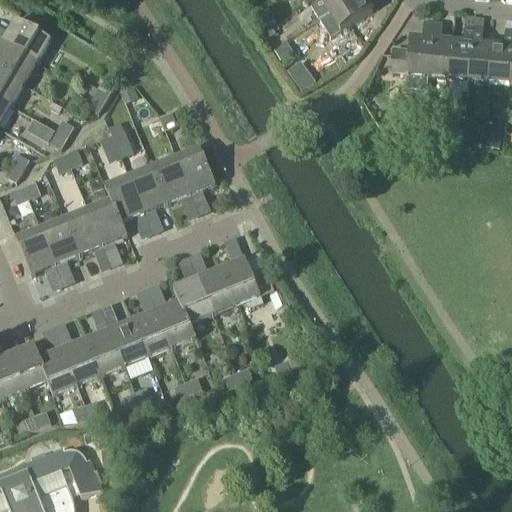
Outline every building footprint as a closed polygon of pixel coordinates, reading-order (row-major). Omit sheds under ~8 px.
[(319,0),(318,1),(320,5),(311,11),(319,24),(329,18),(357,0),(319,0)] [(357,0),(329,18),(340,37),(373,16),(367,6),(375,0),(357,0)] [(450,47),(447,85),(467,87),(473,32),(473,22),(465,22),(462,48),(450,47)] [(14,25),(1,47),(36,68),(49,45),(14,25)] [(432,28),(423,27),(421,45),(409,44),(408,54),(391,53),(389,79),(405,80),(404,93),(425,95),(427,83),(432,28)] [(432,28),(427,83),(447,85),(450,47),(440,46),(441,29),(432,28)] [(258,38),(262,45),(274,38),(270,31),(265,34),(258,38)] [(473,32),(467,87),(487,89),(491,51),(481,50),(482,33),(473,32)] [(491,51),(487,89),(508,91),(511,47),(511,35),(505,35),(503,52),(491,51)] [(271,55),(278,66),(291,57),(284,46),(271,55)] [(1,47),(0,48),(0,75),(23,90),(36,68),(1,47)] [(0,75),(0,105),(10,111),(23,90),(0,75)] [(99,90),(92,101),(105,109),(112,97),(111,97),(99,90)] [(120,96),(125,109),(126,109),(136,105),(132,95),(131,92),(129,93),(120,96)] [(105,109),(92,101),(85,113),(97,120),(99,120),(105,109)] [(0,105),(0,128),(10,111),(0,105)] [(171,117),(158,122),(164,136),(177,130),(171,117)] [(164,136),(158,122),(146,127),(152,141),(164,136)] [(62,125),(55,138),(68,145),(75,133),(74,132),(62,125)] [(501,130),(486,129),(484,152),(499,154),(501,130)] [(124,136),(111,141),(117,155),(130,150),(124,136)] [(68,145),(55,138),(48,149),(60,155),(61,156),(68,145)] [(117,155),(111,141),(99,147),(105,160),(117,155)] [(198,153),(175,163),(190,200),(213,190),(198,153)] [(77,155),(65,160),(70,174),(83,169),(77,155)] [(17,159),(10,170),(23,178),(30,167),(17,159)] [(70,174),(65,160),(52,166),(58,179),(70,174)] [(175,163),(151,172),(166,209),(190,200),(175,163)] [(23,178),(10,170),(3,182),(17,189),(23,178)] [(151,172),(128,182),(143,219),(166,209),(151,172)] [(103,192),(109,205),(110,205),(125,242),(126,242),(121,228),(143,219),(128,182),(103,192)] [(35,187),(22,192),(28,206),(41,201),(35,187)] [(28,206),(22,192),(10,197),(15,211),(28,206)] [(229,192),(212,199),(218,215),(235,208),(229,192)] [(109,205),(87,215),(102,252),(125,242),(110,205),(109,205)] [(87,215),(63,224),(78,261),(102,252),(87,215)] [(63,224),(39,234),(54,271),(78,261),(63,224)] [(54,271),(39,234),(15,244),(30,281),(54,271)] [(243,264),(221,273),(236,310),(259,301),(243,264)] [(221,273),(197,283),(212,320),(236,310),(221,273)] [(172,293),(178,307),(178,306),(188,330),(189,330),(212,320),(197,283),(172,293)] [(178,307),(155,316),(170,353),(194,343),(189,330),(188,330),(178,306),(178,307)] [(155,316),(132,325),(147,363),(170,353),(155,316)] [(132,325),(108,335),(124,372),(147,363),(132,325)] [(108,335),(85,345),(100,382),(124,372),(108,335)] [(85,345),(61,354),(76,392),(100,382),(85,345)] [(33,349),(8,359),(24,397),(46,387),(47,387),(38,364),(39,363),(33,349)] [(61,354),(39,363),(38,364),(47,387),(46,387),(52,401),(76,392),(61,354)] [(8,359),(0,362),(0,405),(0,406),(24,397),(8,359)] [(273,371),(278,386),(291,380),(286,366),(273,371)] [(248,373),(236,378),(242,392),(253,388),(248,373)] [(242,392),(236,378),(222,384),(229,397),(242,392)] [(196,383),(184,388),(190,402),(202,397),(196,383)] [(190,402),(184,388),(172,394),(178,407),(190,402)] [(146,393),(134,398),(140,412),(152,407),(146,393)] [(140,412),(134,398),(122,403),(127,417),(140,412)] [(96,406),(84,411),(90,425),(102,420),(96,406)] [(90,425),(84,411),(72,416),(77,430),(90,425)] [(46,417),(34,421),(39,435),(51,430),(46,417)] [(39,435),(34,421),(21,426),(27,440),(39,435)] [(64,456),(62,453),(0,478),(0,511),(73,511),(73,510),(72,507),(71,503),(79,499),(81,504),(102,496),(89,464),(85,466),(82,460),(76,457),(70,456),(64,456)]
